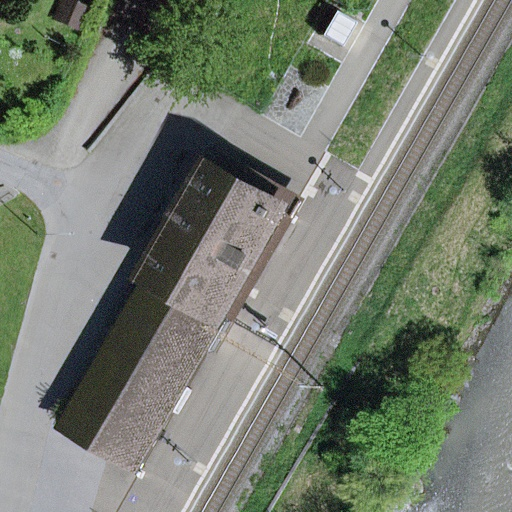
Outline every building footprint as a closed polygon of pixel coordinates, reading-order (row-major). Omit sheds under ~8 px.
[(342,0),(320,0),(303,31),(338,50),(360,10),(342,0)] [(155,275),(156,275),(229,318),(291,210),(218,168),(155,275)] [(217,353),(235,321),(229,318),(156,275),(155,277),(163,282),(153,298),(146,294),(114,348),(127,355),(100,402),(88,395),(69,427),(110,450),(127,421),(155,438),(150,446),(153,448),(190,385),(178,379),(195,349),(207,355),(217,353)] [(146,294),(153,298),(163,282),(155,277),(150,286),(146,294)] [(88,395),(100,402),(127,355),(114,348),(88,395)] [(178,379),(190,385),(207,355),(195,349),(178,379)] [(153,448),(150,446),(155,438),(127,421),(110,450),(141,468),(153,448)]
